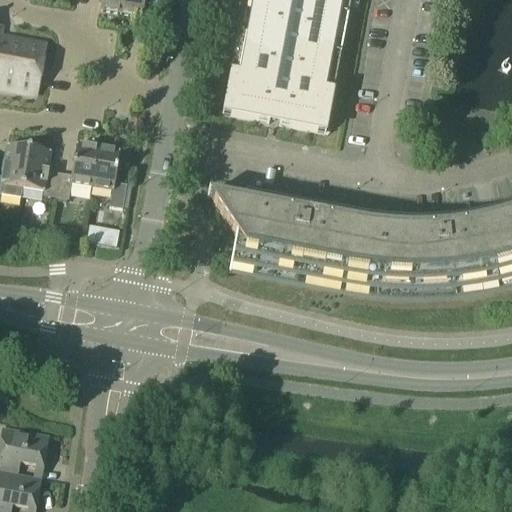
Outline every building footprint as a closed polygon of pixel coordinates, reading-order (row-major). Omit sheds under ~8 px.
[(99,0),(98,14),(119,18),(122,0),(99,0)] [(122,0),(119,18),(141,21),(144,0),(122,0)] [(243,0),(235,46),(225,100),(222,117),(221,118),(221,119),(268,128),(269,120),(272,107),(282,108),(279,122),(278,130),(324,139),(350,0),(243,0)] [(0,41),(0,36),(1,31),(0,31),(0,94),(36,101),(45,50),(0,41)] [(91,192),(97,153),(75,149),(70,180),(58,178),(54,203),(67,205),(70,189),(91,192)] [(0,198),(20,202),(21,193),(28,153),(6,150),(1,181),(0,181),(0,198)] [(28,153),(21,193),(42,196),(41,201),(54,203),(58,178),(46,177),(50,157),(28,153)] [(97,153),(91,192),(111,195),(108,212),(122,214),(126,189),(114,188),(119,156),(97,153)] [(511,215),(505,218),(499,220),(492,221),(484,223),(474,225),(463,227),(447,230),(431,231),(425,231),(418,231),(411,231),(404,231),(397,231),(390,231),(383,230),(375,229),(368,228),(361,227),(354,226),(206,198),(206,199),(208,200),(229,232),(235,239),(228,274),(327,292),(336,294),(341,295),(364,299),(386,301),(409,302),(431,301),(454,300),(476,297),(498,292),(511,288),(511,215)] [(88,230),(85,246),(116,251),(118,235),(88,230)] [(0,477),(11,479),(13,467),(41,472),(47,442),(3,434),(0,447),(0,477)] [(17,511),(33,511),(39,484),(11,479),(0,477),(0,511),(4,511),(5,510),(17,511)]
